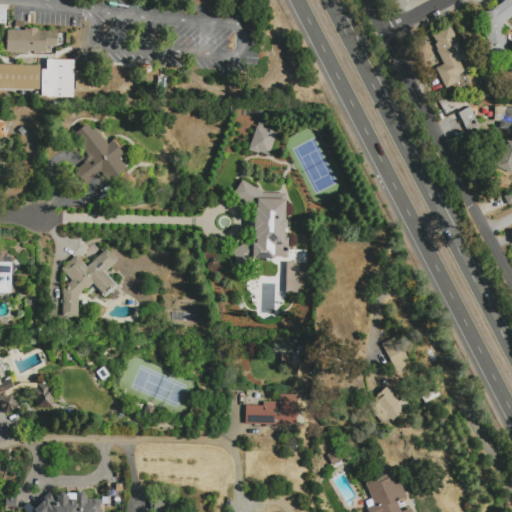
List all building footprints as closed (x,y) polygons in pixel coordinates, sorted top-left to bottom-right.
[(511,0),(511,16),(503,23),(506,48),(511,47),(511,58),(488,62),(483,12),(490,12),(507,0),(508,2),(511,0)] [(460,82),(446,89),(436,68),(443,64),(437,52),(438,51),(435,45),(437,44),(432,35),(449,26),(450,28),(451,28),(455,36),(454,36),(465,58),(459,61),(464,72),(456,76),(460,82)] [(58,32),(57,47),(46,47),(45,53),(7,52),(7,51),(8,30),(24,31),(24,28),(38,28),(38,31),(58,32)] [(75,61),(74,99),(42,98),(43,70),(47,70),(47,60),(75,61)] [(40,90),(0,89),(0,65),(40,66),(40,90)] [(76,90),(77,71),(95,72),(95,90),(76,90)] [(458,113),(469,107),(484,136),(473,141),(458,113)] [(511,130),(499,130),(500,122),(494,122),(494,107),(505,107),(505,108),(511,108),(511,130)] [(257,126),(277,133),(268,155),(259,152),(259,154),(248,150),(257,126)] [(113,141),(124,154),(119,158),(127,168),(109,182),(101,171),(84,184),(74,171),(90,158),(76,140),(94,127),(108,145),(113,141)] [(511,142),(511,172),(511,175),(497,169),(509,141),(511,142)] [(286,194),(286,219),(287,221),(288,223),(288,225),(287,228),(286,229),(285,238),(289,238),(289,258),(275,258),(275,259),(273,260),(272,261),(271,261),(269,262),(267,261),(266,261),(265,259),(253,259),(240,266),(232,251),(252,241),(255,241),(256,231),(255,231),(255,218),(256,218),(256,208),(234,195),(242,181),(263,194),(286,194)] [(77,317),(63,316),(63,289),(72,281),(62,269),(76,256),(87,267),(106,250),(116,261),(103,272),(115,286),(104,296),(93,283),(84,292),(83,291),(78,295),(77,317)] [(0,262),(12,263),(11,294),(0,293),(0,262)] [(298,263),(298,293),(285,293),(285,263),(298,263)] [(408,365),(395,371),(381,344),(395,338),(408,365)] [(291,355),(296,355),(297,346),(303,346),(302,356),(299,356),(299,366),(291,366),(291,355)] [(0,378),(2,382),(5,381),(6,381),(9,380),(13,386),(21,383),(50,383),(50,388),(54,389),(53,407),(36,407),(36,398),(32,398),(33,389),(22,388),(12,393),(18,407),(5,413),(0,402),(0,378)] [(373,399),(386,387),(398,402),(403,397),(411,406),(392,421),(391,419),(384,425),(372,411),(374,410),(369,405),(375,400),(373,399)] [(296,428),(246,426),(247,405),(263,406),(263,401),(280,402),(280,395),(297,395),(296,428)] [(327,456),(335,451),(341,460),(332,465),(327,456)] [(367,511),(366,508),(375,505),(366,483),(386,475),(388,479),(396,475),(406,497),(397,501),(401,511),(410,508),(411,511),(367,511)] [(101,501),(101,511),(24,511),(22,510),(28,505),(33,510),(51,493),(57,500),(57,498),(60,498),(61,496),(61,495),(63,494),(65,495),(66,496),(67,498),(69,498),(69,501),(77,501),(77,497),(78,495),(78,494),(80,493),(82,493),(84,494),(85,495),(86,497),(86,498),(88,498),(88,501),(101,501)]
